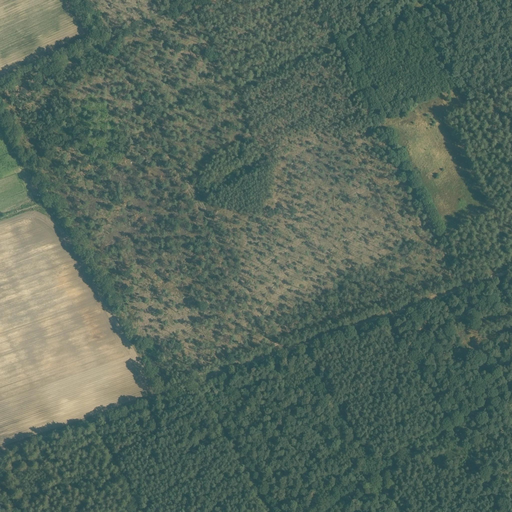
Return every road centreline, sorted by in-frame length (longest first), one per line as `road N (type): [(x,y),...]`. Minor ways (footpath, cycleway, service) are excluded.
road 1 (track): [(190,2),(360,323)]
road 2 (track): [(282,350),(113,36)]
road 3 (track): [(316,0),(463,288)]
road 4 (track): [(463,288),(197,380)]
road 5 (track): [(0,88),(196,0)]
road 6 (track): [(197,380),(0,451)]
road 7 (track): [(197,380),(273,511)]
